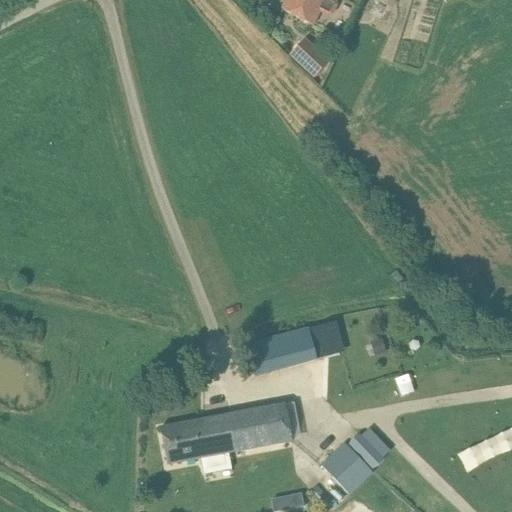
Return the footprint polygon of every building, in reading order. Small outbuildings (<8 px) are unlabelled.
[(287,0),(282,10),(312,26),(319,14),(328,18),(333,16),(337,6),(336,2),(332,0),(287,0)] [(330,62),(306,39),(289,57),(314,80),(330,62)] [(255,377),(317,360),(308,330),(246,346),(255,377)] [(381,340),(371,343),(376,357),(386,353),(381,340)] [(202,421),(160,429),(167,466),(201,460),(204,476),(231,471),(228,455),(292,443),(291,437),(286,412),(285,406),(204,421),(202,421)] [(353,440),(349,446),(373,471),(383,461),(382,460),(361,438),(360,436),(353,440)] [(373,475),(344,445),(321,467),(350,497),(373,475)] [(301,495),(289,497),(292,510),(304,508),(301,495)]
